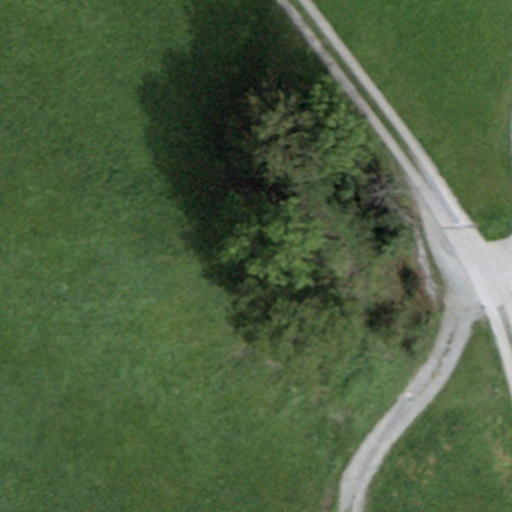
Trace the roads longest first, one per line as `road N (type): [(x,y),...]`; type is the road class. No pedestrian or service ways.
road 1 (track): [(273,0),(406,193),(493,289),(511,349)]
road 2 (track): [(350,511),(355,475),(395,410),(493,289),(511,280)]
